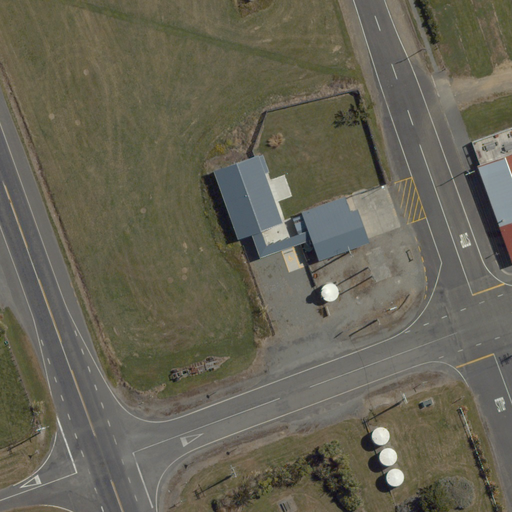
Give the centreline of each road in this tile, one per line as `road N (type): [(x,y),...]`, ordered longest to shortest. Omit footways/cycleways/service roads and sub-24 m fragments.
road 1 (residential): [(104,463),(482,323)]
road 2 (residential): [(368,0),(482,323)]
road 3 (primary): [(104,463),(0,176)]
